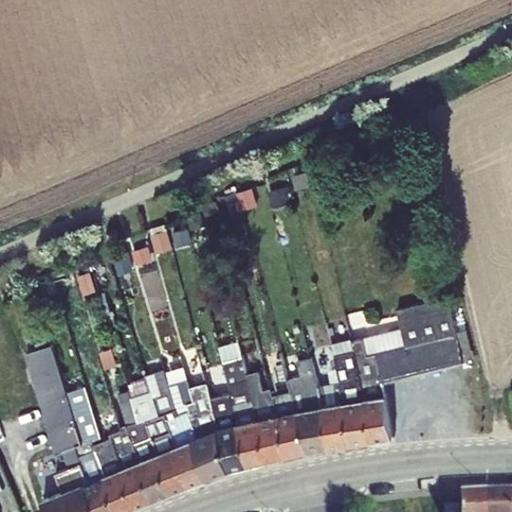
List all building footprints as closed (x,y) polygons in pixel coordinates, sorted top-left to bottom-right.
[(388,156),(372,163),(379,181),(395,174),(388,156)] [(324,159),(311,163),(315,180),(329,176),(324,159)] [(333,179),(318,184),(324,206),(338,201),(333,179)] [(290,184),(270,190),(274,207),(294,201),(290,184)] [(218,201),(204,208),(209,218),(222,211),(218,201)] [(202,212),(189,215),(192,226),(205,224),(202,212)] [(150,244),(133,249),(136,261),(153,256),(150,244)] [(365,398),(387,394),(384,380),(475,357),(466,324),(457,326),(449,295),(398,308),(406,344),(369,354),(364,337),(352,339),(355,350),(363,379),(365,398)] [(238,421),(259,417),(240,343),(240,340),(220,345),(234,402),(238,421)] [(278,413),(273,393),(267,372),(260,373),(254,349),(253,349),(251,340),(240,343),(259,417),(278,413)] [(84,442),(68,390),(53,344),(26,352),(57,453),(63,451),(69,466),(56,471),(63,489),(87,480),(90,479),(77,444),(84,442)] [(363,379),(355,350),(335,355),(338,368),(341,381),(344,401),(365,398),(363,379)] [(295,378),(317,372),(312,356),(291,361),(295,378)] [(177,408),(170,385),(165,368),(147,373),(152,390),(159,415),(148,419),(158,451),(175,444),(190,437),(177,408)] [(338,368),(317,372),(320,384),(341,381),(338,368)] [(289,377),(293,389),(320,384),(317,372),(295,378),(289,377)] [(215,406),(211,384),(209,375),(195,379),(200,406),(197,407),(206,431),(219,426),(215,406)] [(206,431),(197,407),(189,378),(170,385),(177,408),(190,437),(194,436),(206,431)] [(215,406),(219,426),(238,421),(234,402),(227,404),(224,390),(227,390),(225,381),(211,384),(215,406)] [(320,384),(323,404),(344,401),(341,381),(320,384)] [(107,472),(95,442),(94,439),(102,436),(86,384),(68,390),(84,442),(77,444),(90,479),(105,473),(107,472)] [(323,404),(320,384),(293,389),(299,409),(300,409),(323,404)] [(158,451),(148,419),(147,416),(138,420),(132,395),(130,389),(119,392),(128,424),(132,434),(114,441),(124,465),(139,459),(158,451)] [(299,409),(293,389),(273,393),(278,413),(299,409)] [(159,415),(152,390),(132,395),(138,420),(147,416),(159,415)] [(387,394),(365,398),(372,439),(394,436),(387,394)] [(372,439),(365,398),(344,401),(352,442),(372,439)] [(352,442),(344,401),(323,404),(330,446),(352,442)] [(330,446),(323,404),(300,409),(309,449),(330,446)] [(309,449),(300,409),(299,409),(278,413),(288,454),(309,449)] [(288,454),(278,413),(259,417),(267,459),(288,454)] [(267,459),(259,417),(238,421),(248,463),(267,459)] [(248,463),(238,421),(219,426),(230,467),(248,463)] [(230,467),(219,426),(206,431),(194,436),(210,475),(230,467)] [(124,465),(114,441),(113,436),(95,442),(107,472),(124,465)] [(210,475),(194,436),(190,437),(175,444),(191,483),(210,475)] [(191,483),(175,444),(158,451),(173,490),(191,483)] [(173,490),(158,451),(139,459),(155,497),(173,490)] [(155,497),(139,459),(124,465),(107,472),(105,473),(120,511),(155,497)] [(117,511),(120,511),(105,473),(90,479),(87,480),(99,511),(117,511)] [(99,511),(87,480),(63,489),(43,497),(48,511),(99,511)] [(511,511),(511,495),(486,496),(486,511),(511,511)] [(486,511),(486,496),(461,497),(461,506),(460,511),(486,511)]
